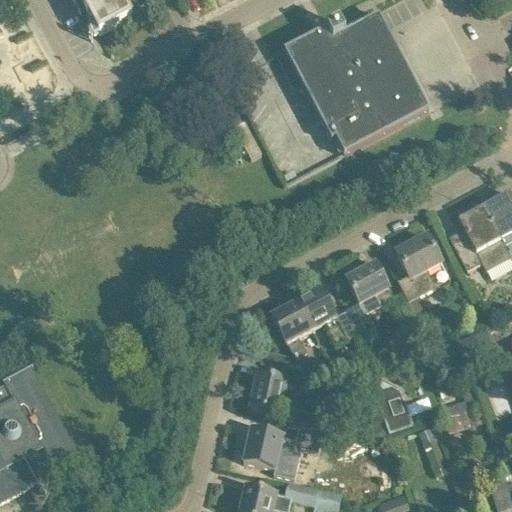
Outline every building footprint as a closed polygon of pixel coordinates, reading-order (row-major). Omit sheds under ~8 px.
[(121,0),(72,0),(73,0),(72,0),(71,0),(75,6),(76,6),(78,10),(77,10),(80,16),(81,16),(81,15),(86,12),(99,38),(132,20),(121,0)] [(144,0),(149,9),(159,4),(156,0),(144,0)] [(340,26),(284,55),(296,79),(291,82),(296,91),(301,88),(331,145),(336,143),(344,159),(429,114),(379,19),(346,37),(340,26)] [(245,126),(234,132),(251,163),(261,158),(245,126)] [(486,215),(504,250),(511,245),(511,201),(510,197),(497,204),(499,208),(486,215),(485,210),(484,211),(486,215)] [(504,250),(486,215),(473,222),(471,218),(458,224),(467,240),(453,247),(450,241),(449,242),(467,276),(483,267),(487,276),(511,263),(504,250)] [(398,286),(407,303),(409,307),(410,306),(416,317),(427,311),(421,300),(435,292),(426,275),(442,267),(428,241),(396,258),(409,280),(398,286)] [(376,269),(347,284),(359,307),(345,315),(358,338),(366,334),(366,318),(383,309),(383,310),(394,305),(388,294),(389,293),(376,269)] [(321,294),(296,307),(312,335),(325,328),(337,350),(357,340),(345,318),(336,323),(321,294)] [(407,303),(395,309),(406,328),(417,322),(407,303)] [(312,335),(296,307),(271,321),(287,349),(289,348),(297,363),(308,357),(300,342),(312,335)] [(263,355),(260,368),(271,370),(288,374),(290,366),(288,361),(263,355)] [(301,377),(288,374),(271,370),(269,382),(258,379),(250,413),(280,419),(294,422),(298,405),(283,402),(285,395),(309,400),(301,377)] [(4,387),(5,390),(0,392),(0,506),(37,487),(38,491),(39,490),(33,478),(48,470),(50,475),(80,459),(80,458),(76,459),(66,441),(31,374),(35,372),(34,371),(4,387)] [(389,438),(413,429),(401,393),(383,384),(372,388),(389,438)] [(244,467),(277,474),(281,458),(300,462),(302,454),(319,458),(323,440),(300,435),(297,445),(251,435),(244,467)] [(425,449),(438,481),(450,477),(438,445),(425,449)] [(511,511),(511,499),(507,486),(491,490),(497,511),(511,511)] [(245,492),(241,511),(290,511),(292,506),(316,511),(338,511),(341,500),(288,489),(285,500),(245,492)] [(394,511),(391,503),(378,508),(379,511),(394,511)]
